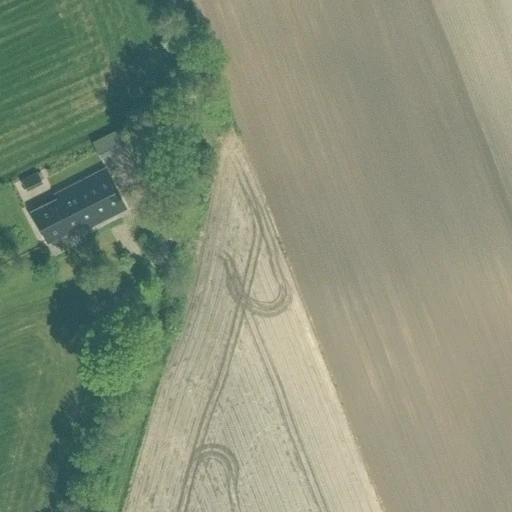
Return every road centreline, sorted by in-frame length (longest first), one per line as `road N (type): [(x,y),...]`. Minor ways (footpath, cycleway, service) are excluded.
road 1 (unclassified): [(195,104),(165,124),(155,142),(133,244),(162,258),(192,131)]
road 2 (track): [(100,511),(162,258)]
